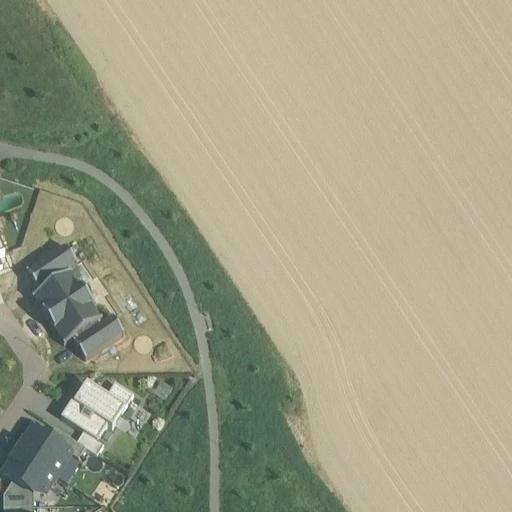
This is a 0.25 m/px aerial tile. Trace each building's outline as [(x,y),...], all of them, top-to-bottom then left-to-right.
[(41,292),(43,295),(67,278),(65,275),(76,268),(65,251),(26,277),(38,294),(41,292)] [(67,278),(43,295),(33,301),(42,316),(54,335),(55,335),(64,349),(75,342),(76,345),(73,347),(85,364),(124,338),(112,321),(101,329),(99,326),(102,324),(92,310),(92,309),(80,291),(79,291),(70,277),(67,278)] [(115,388),(106,401),(125,413),(133,400),(115,388)] [(106,401),(86,389),(75,407),(72,405),(61,423),(83,437),(97,446),(107,431),(112,433),(125,413),(106,401)] [(48,443),(31,432),(17,456),(57,482),(71,459),(72,459),(48,443)] [(77,447),(55,433),(48,443),(72,459),(71,459),(78,464),(85,453),(77,447)] [(97,446),(83,437),(77,447),(85,453),(97,460),(103,450),(97,446)] [(57,482),(17,456),(1,479),(12,486),(33,499),(45,499),(57,482)] [(33,499),(12,486),(3,500),(3,511),(33,511),(33,499)]
